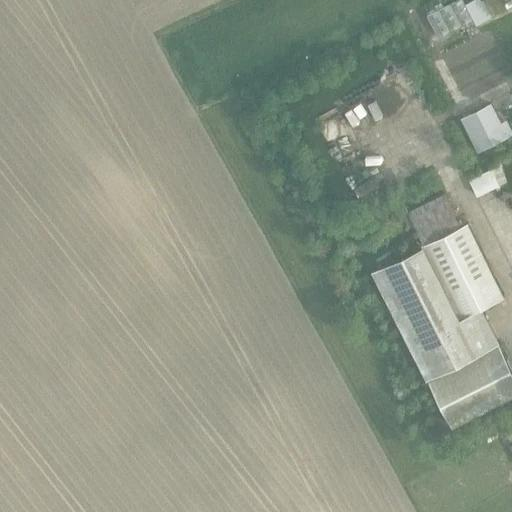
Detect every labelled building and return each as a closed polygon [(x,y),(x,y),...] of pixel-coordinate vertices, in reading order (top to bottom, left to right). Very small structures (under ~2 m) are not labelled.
[(451,0),(428,11),(440,35),(475,18),(466,0),(451,0)] [(484,0),(478,0),(470,4),(478,19),(491,13),(484,0)] [(410,95),(419,92),(405,59),(397,63),(410,95)] [(491,102),(461,117),(478,151),(508,136),(491,102)] [(475,195),(508,181),(499,162),(489,166),(490,168),(467,180),(475,195)] [(481,305),(503,294),(467,222),(460,225),(443,193),(405,210),(422,244),(373,269),(452,425),(511,394),(511,367),(500,343),(481,305)]
